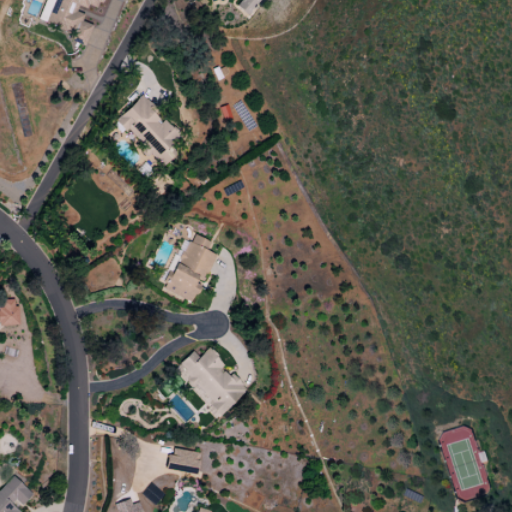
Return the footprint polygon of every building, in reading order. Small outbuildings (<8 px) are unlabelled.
[(41,0),(34,21),(68,33),(65,39),(82,45),(89,25),(78,21),(82,11),(100,17),(106,0),(41,0)] [(259,0),(237,0),(233,6),(247,17),(259,0)] [(152,160),(177,138),(139,95),(114,117),(152,160)] [(187,303),(197,284),(198,284),(213,255),(206,251),(210,244),(190,233),(160,289),(187,303)] [(0,325),(14,326),(13,299),(0,299),(0,325)] [(217,416),(245,390),(229,374),(225,378),(217,369),(220,365),(205,348),(195,358),(189,352),(170,370),(186,388),(191,383),(209,402),(206,404),(217,416)] [(194,474),(196,452),(165,449),(163,471),(194,474)] [(0,511),(14,511),(8,505),(12,500),(18,506),(29,495),(9,476),(0,485),(0,511)] [(139,511),(135,502),(128,505),(126,499),(110,505),(113,511),(139,511)]
